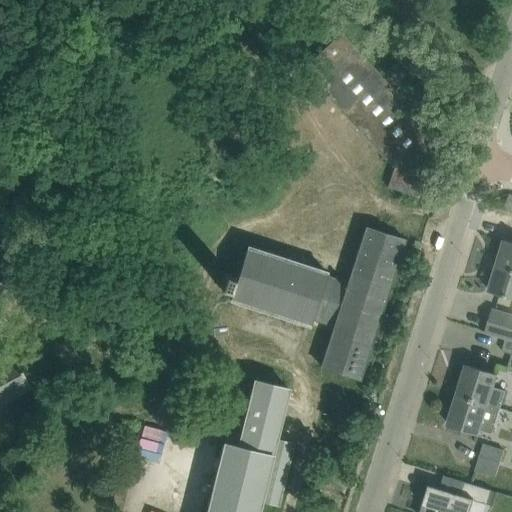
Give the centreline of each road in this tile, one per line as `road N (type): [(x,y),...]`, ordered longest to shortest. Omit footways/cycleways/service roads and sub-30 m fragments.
road 1 (residential): [(367,511),(479,151)]
road 2 (track): [(386,0),(468,75),(496,90)]
